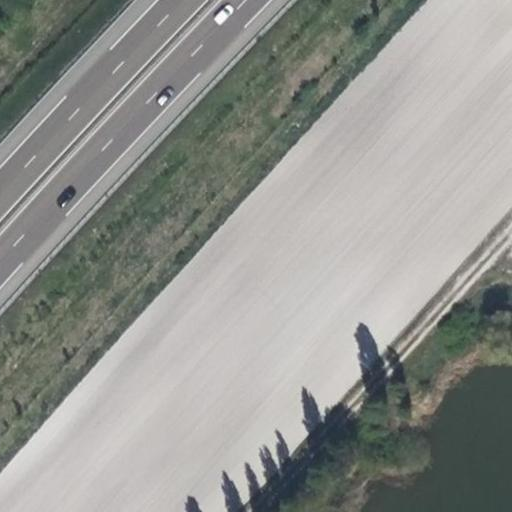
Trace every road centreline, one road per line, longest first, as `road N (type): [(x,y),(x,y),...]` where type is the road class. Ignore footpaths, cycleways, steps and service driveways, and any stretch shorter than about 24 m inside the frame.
road 1 (track): [(511,231),(257,511)]
road 2 (motorway): [(0,260),(246,0)]
road 3 (motorway): [(183,0),(0,195)]
